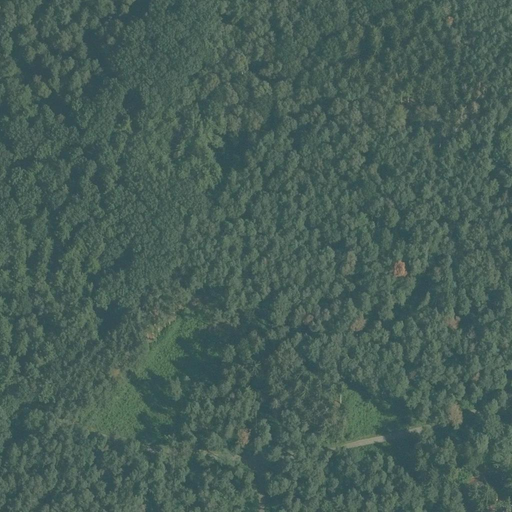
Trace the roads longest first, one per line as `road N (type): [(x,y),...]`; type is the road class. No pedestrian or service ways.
road 1 (track): [(260,511),(262,464),(417,440),(511,398)]
road 2 (unclassified): [(262,464),(145,455),(0,419)]
